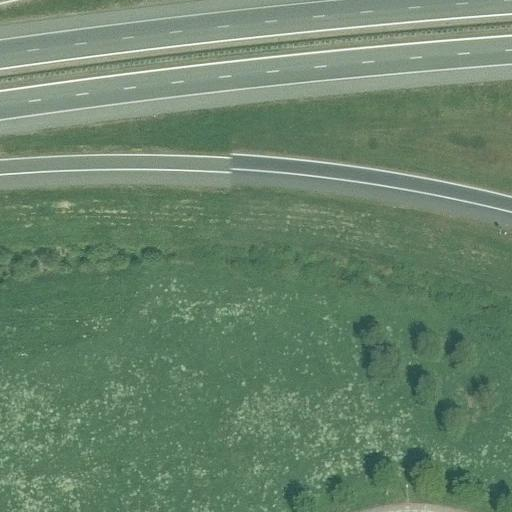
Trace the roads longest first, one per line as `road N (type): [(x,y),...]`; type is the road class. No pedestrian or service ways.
road 1 (motorway): [(0,168),(149,166),(312,177),(511,213)]
road 2 (motorway): [(0,105),(511,50)]
road 3 (motorway): [(502,0),(0,54)]
